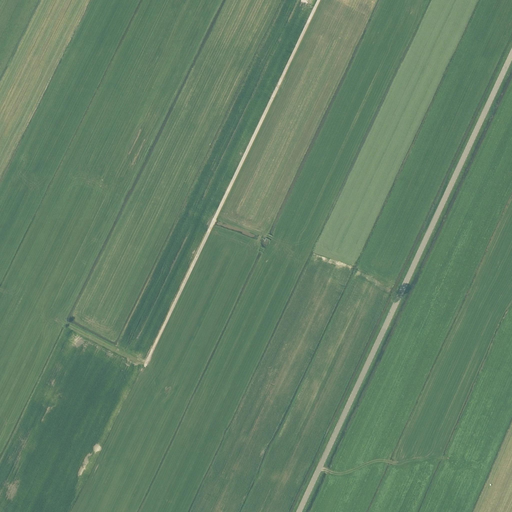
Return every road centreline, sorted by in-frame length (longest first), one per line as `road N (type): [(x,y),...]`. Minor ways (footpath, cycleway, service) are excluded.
road 1 (unclassified): [(511,53),(298,511)]
road 2 (track): [(145,364),(319,0)]
